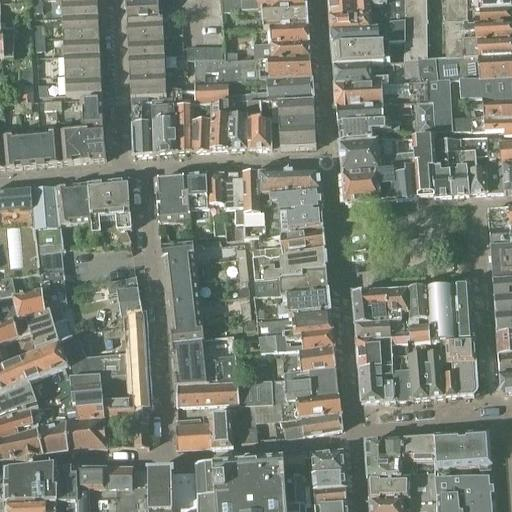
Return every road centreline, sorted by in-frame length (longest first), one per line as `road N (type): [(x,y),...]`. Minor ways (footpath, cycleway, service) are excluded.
road 1 (residential): [(170,464),(140,172)]
road 2 (residential): [(358,440),(336,217)]
road 3 (residential): [(494,421),(477,206)]
road 4 (residential): [(330,161),(140,172)]
road 5 (residential): [(170,464),(358,440)]
road 6 (residential): [(120,173),(114,0)]
road 7 (residential): [(330,161),(318,0)]
road 8 (residential): [(336,217),(477,206)]
road 9 (residential): [(358,440),(494,421)]
road 10 (residential): [(120,173),(0,182)]
